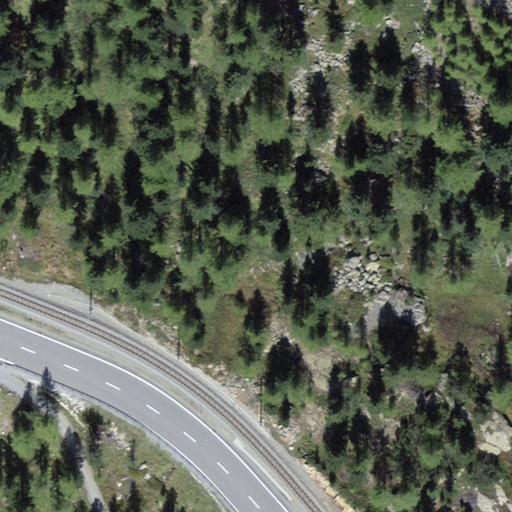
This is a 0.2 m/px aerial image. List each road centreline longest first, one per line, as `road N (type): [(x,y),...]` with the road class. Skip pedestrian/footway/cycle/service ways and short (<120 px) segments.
road 1 (primary): [(264,511),(179,425),(0,338)]
road 2 (track): [(104,511),(61,427),(0,363)]
